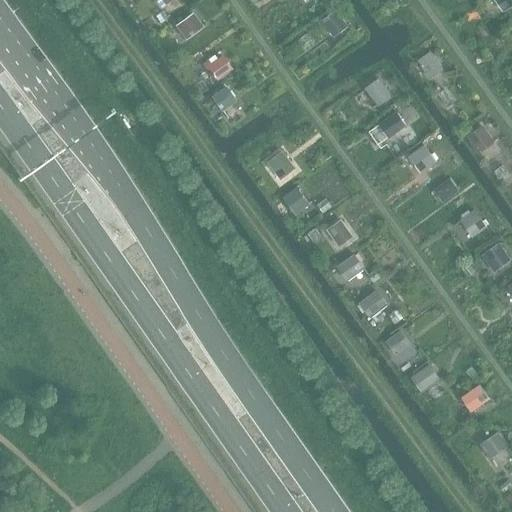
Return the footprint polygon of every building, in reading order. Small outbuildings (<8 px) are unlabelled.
[(155,0),(161,9),(173,0),(155,0)] [(511,0),(495,0),(504,12),(511,7),(511,0)] [(350,29),(336,10),(320,20),(335,40),(350,29)] [(193,13),(175,26),(185,40),(204,27),(193,13)] [(418,61),(431,78),(445,70),(431,52),(418,61)] [(208,69),(216,80),(232,69),(222,55),(211,63),(208,60),(202,64),(207,70),(208,69)] [(365,89),(378,107),(394,96),(381,78),(365,89)] [(237,101),(225,86),(211,97),(223,112),(237,101)] [(397,113),(380,125),(388,138),(406,126),(397,113)] [(495,144),(482,127),(468,137),(480,154),(495,144)] [(439,162),(426,143),(412,153),(425,171),(439,162)] [(283,152),(268,163),(280,180),(296,169),(283,152)] [(461,191),(450,176),(437,186),(448,200),(461,191)] [(312,205),(298,187),(283,198),(296,216),(312,205)] [(489,228),(475,210),(460,220),(473,238),(489,228)] [(356,237),(343,220),(328,230),(341,248),(356,237)] [(486,257),(497,273),(511,262),(511,257),(503,245),(486,257)] [(348,281),(366,269),(355,254),(337,267),(348,281)] [(371,319),(389,305),(378,290),(360,303),(371,319)] [(397,356),(412,346),(401,331),(387,342),(397,356)] [(430,365),(412,378),(423,392),(441,380),(430,365)] [(480,384),(462,397),(473,413),(491,400),(480,384)] [(509,447),(499,432),(481,444),(491,460),(509,447)]
